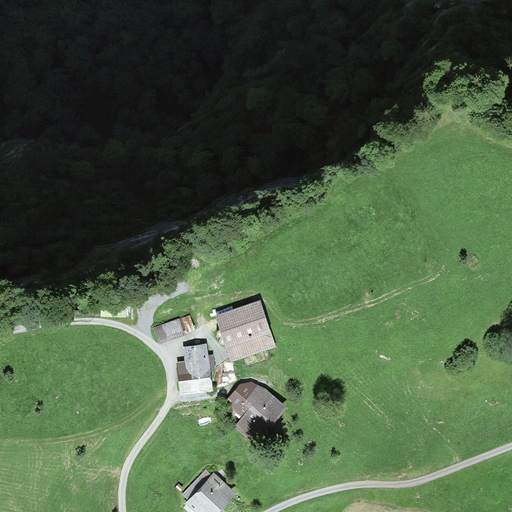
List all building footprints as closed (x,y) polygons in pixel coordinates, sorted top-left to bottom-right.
[(234,358),(272,345),(258,304),(220,317),(234,358)] [(183,334),(178,319),(155,328),(160,342),(183,334)] [(189,366),(179,367),(183,391),(210,388),(204,346),(186,348),(189,366)] [(237,405),(247,412),(236,425),(252,439),(254,436),(256,438),(280,408),(273,402),(275,399),(264,391),(260,396),(251,389),(237,405)] [(210,511),(229,492),(206,471),(185,495),(190,500),(188,502),(197,511),(195,511),(210,511)]
